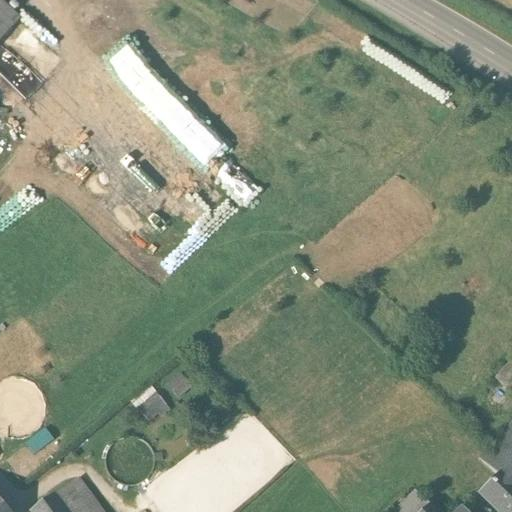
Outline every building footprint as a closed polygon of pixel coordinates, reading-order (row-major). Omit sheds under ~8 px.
[(0,41),(19,21),(0,2),(0,41)] [(511,366),(498,382),(511,394),(511,366)] [(193,386),(181,374),(169,385),(180,397),(193,386)] [(164,398),(142,409),(149,421),(170,410),(164,398)] [(506,472),(511,477),(511,427),(487,451),(506,472)] [(112,483),(119,487),(126,490),(134,490),(142,487),(148,482),(153,475),(155,467),(154,458),(150,450),(144,444),(136,441),(127,440),(119,443),(113,447),(108,453),(105,461),(105,469),(108,476),(112,483)] [(511,511),(511,477),(506,472),(481,495),(497,511),(511,511)] [(104,511),(81,480),(37,511),(104,511)] [(0,511),(11,511),(0,499),(0,511)]
